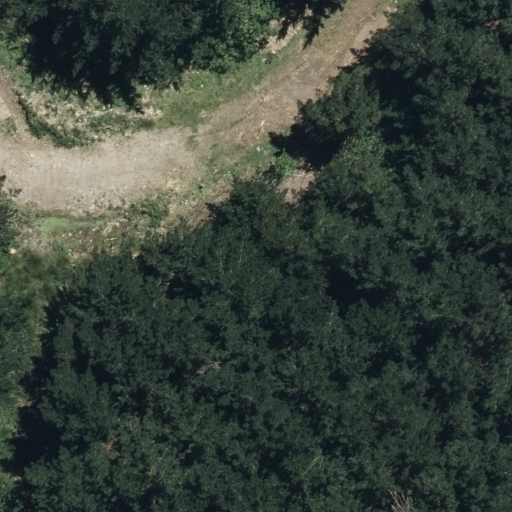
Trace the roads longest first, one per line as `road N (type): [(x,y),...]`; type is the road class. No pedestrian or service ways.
road 1 (track): [(0,162),(50,179),(169,150),(310,69),(353,0)]
road 2 (track): [(131,159),(0,62)]
